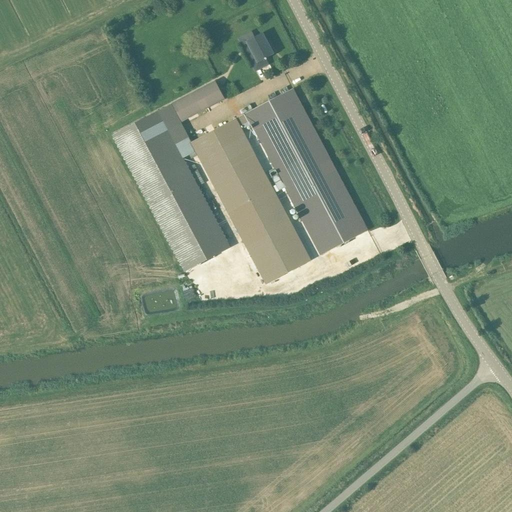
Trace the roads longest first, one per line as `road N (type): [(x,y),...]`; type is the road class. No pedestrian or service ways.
road 1 (tertiary): [(493,365),(438,281),(290,0)]
road 2 (unclassified): [(316,511),(493,365)]
